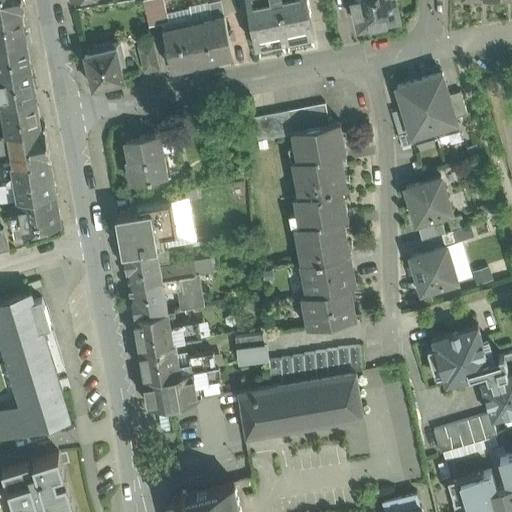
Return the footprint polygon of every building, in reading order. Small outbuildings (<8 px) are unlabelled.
[(0,0),(0,11),(21,7),(21,8),(26,7),(24,0),(0,0)] [(164,0),(144,0),(150,24),(164,21),(161,6),(165,5),(164,0)] [(221,0),(209,0),(210,0),(214,20),(196,24),(195,19),(194,19),(203,61),(233,54),(233,55),(235,54),(221,0)] [(308,0),(247,0),(256,45),(315,33),(308,0)] [(350,0),(346,1),(348,9),(355,7),(359,24),(399,15),(396,0),(350,0)] [(21,7),(0,11),(0,42),(26,37),(21,8),(21,7)] [(193,24),(166,30),(165,26),(163,26),(173,69),(175,68),(174,68),(201,62),(203,62),(203,61),(194,19),(192,20),(193,24)] [(0,72),(32,66),(26,37),(0,42),(0,72)] [(109,42),(96,45),(97,50),(85,52),(93,86),(125,79),(120,60),(125,59),(122,45),(117,46),(117,45),(110,47),(109,42)] [(152,48),(140,51),(145,71),(157,68),(152,48)] [(0,103),(37,95),(32,66),(0,72),(0,94),(1,98),(0,98),(0,103)] [(397,85),(414,142),(460,128),(443,71),(397,85)] [(37,95),(0,103),(0,107),(2,107),(6,128),(0,123),(0,122),(0,133),(42,125),(41,124),(37,95)] [(326,101),(289,109),(293,129),(330,122),(326,101)] [(289,109),(277,111),(282,134),(293,132),(293,129),(289,109)] [(277,111),(266,113),(270,137),(282,134),(277,111)] [(266,113),(253,116),(258,139),(270,137),(266,113)] [(330,122),(293,129),(293,132),(298,158),(293,159),(300,194),(295,195),(301,223),(296,224),(303,260),(350,252),(351,251),(350,250),(349,250),(343,218),(349,216),(349,215),(348,215),(343,188),(349,187),(348,185),(347,185),(341,152),(347,151),(347,149),(346,150),(340,122),(341,122),(341,120),(330,122)] [(42,125),(0,133),(0,147),(6,146),(6,143),(10,142),(14,161),(50,154),(45,123),(41,124),(42,125)] [(172,125),(158,128),(158,132),(159,132),(163,150),(176,148),(172,125)] [(158,132),(126,138),(130,157),(128,158),(132,181),(167,174),(163,150),(159,132),(158,132)] [(14,161),(4,164),(8,182),(15,181),(18,197),(18,198),(57,190),(50,154),(14,161)] [(441,174),(406,185),(417,220),(440,213),(452,209),(441,174)] [(57,190),(18,198),(22,221),(24,230),(62,222),(57,190)] [(18,197),(7,200),(11,223),(22,221),(18,198),(18,197)] [(171,200),(139,205),(140,210),(117,214),(123,251),(124,251),(158,246),(156,234),(177,231),(171,200)] [(440,213),(417,220),(422,237),(445,231),(440,213)] [(0,226),(0,249),(9,247),(3,225),(0,226)] [(422,237),(419,239),(422,250),(447,243),(457,240),(453,228),(445,231),(422,237)] [(422,250),(411,254),(422,289),(457,278),(447,243),(422,250)] [(158,246),(124,251),(129,283),(197,272),(195,260),(161,265),(158,246)] [(303,260),(303,261),(308,292),(351,284),(355,283),(350,252),(303,260)] [(212,254),(196,258),(199,269),(215,266),(212,254)] [(197,272),(129,283),(135,315),(169,310),(165,291),(180,289),(184,308),(203,305),(197,272)] [(308,292),(303,293),(309,325),(351,317),(357,316),(357,315),(356,315),(350,286),(351,286),(351,284),(308,292)] [(32,292),(0,302),(0,301),(0,331),(21,403),(3,408),(10,434),(69,416),(43,328),(51,325),(45,307),(37,309),(32,292)] [(169,310),(135,315),(140,346),(176,340),(202,336),(200,321),(171,326),(169,315),(175,314),(175,309),(169,310)] [(478,322),(458,328),(458,329),(452,330),(432,336),(446,382),(486,370),(488,376),(508,370),(506,364),(511,362),(511,349),(488,357),(478,322)] [(264,332),(236,336),(237,347),(265,344),(264,332)] [(176,340),(140,346),(146,377),(217,364),(214,350),(188,355),(190,362),(180,364),(176,340)] [(361,344),(350,345),(349,345),(351,369),(363,368),(361,344)] [(349,345),(338,346),(338,348),(340,370),(351,369),(349,345)] [(338,348),(327,348),(327,350),(329,372),(340,371),(340,370),(338,348)] [(327,350),(316,350),(316,352),(317,374),(329,373),(329,372),(327,350)] [(316,352),(304,352),(304,354),(306,376),(317,375),(317,374),(316,352)] [(304,354),(293,354),(293,356),(295,378),(306,377),(306,376),(304,354)] [(293,356),(282,356),(282,358),(283,380),(294,379),(295,378),(293,356)] [(282,358),(270,358),(272,382),(283,381),(283,380),(282,358)] [(146,377),(145,377),(150,406),(198,398),(196,383),(222,379),(219,364),(217,364),(146,377)] [(488,376),(481,378),(485,394),(486,394),(488,401),(490,410),(492,417),(505,413),(504,409),(511,407),(511,368),(508,370),(488,376)] [(280,383),(240,389),(247,435),(364,415),(356,369),(280,383)] [(3,408),(0,409),(0,433),(1,437),(10,434),(3,408)] [(490,410),(433,428),(441,451),(497,433),(492,417),(490,410)] [(511,449),(501,454),(508,477),(500,480),(494,464),(450,478),(460,511),(509,511),(511,511),(511,449)] [(77,511),(60,455),(3,472),(7,486),(14,511),(77,511)] [(235,481),(185,494),(184,492),(168,496),(171,511),(173,511),(241,511),(240,506),(235,481)] [(417,491),(383,499),(386,511),(423,511),(421,504),(420,504),(417,491)]
